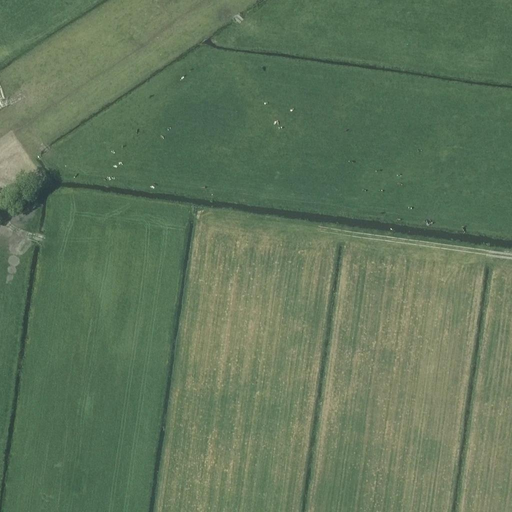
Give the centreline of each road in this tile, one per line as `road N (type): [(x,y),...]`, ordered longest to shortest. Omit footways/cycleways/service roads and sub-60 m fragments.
road 1 (track): [(0,105),(71,90),(210,0)]
road 2 (track): [(320,231),(511,257)]
